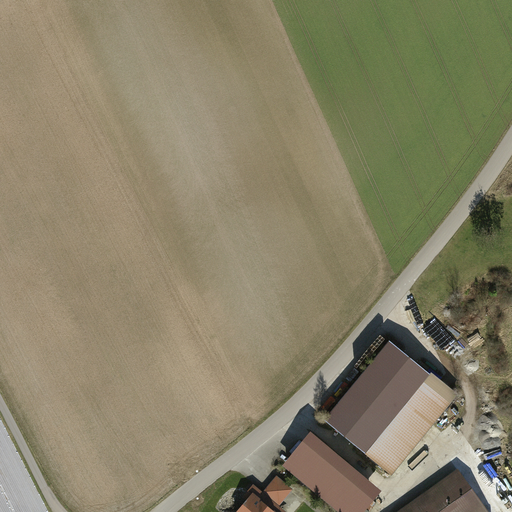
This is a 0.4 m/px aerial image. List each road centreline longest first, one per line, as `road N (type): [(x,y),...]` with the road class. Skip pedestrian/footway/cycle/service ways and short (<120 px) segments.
road 1 (unclassified): [(164,511),(298,403),(405,282),(511,139)]
road 2 (unclassified): [(0,389),(64,511)]
